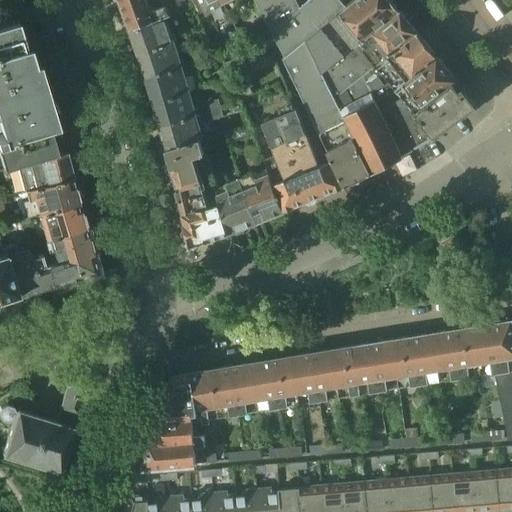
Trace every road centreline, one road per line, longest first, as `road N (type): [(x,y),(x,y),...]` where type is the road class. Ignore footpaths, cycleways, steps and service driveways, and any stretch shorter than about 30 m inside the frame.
road 1 (residential): [(488,156),(502,189),(506,300),(130,360)]
road 2 (residential): [(151,305),(309,256),(488,156)]
road 3 (residential): [(151,305),(136,229),(62,0)]
road 4 (residential): [(0,354),(151,305)]
road 5 (residential): [(85,511),(130,360)]
